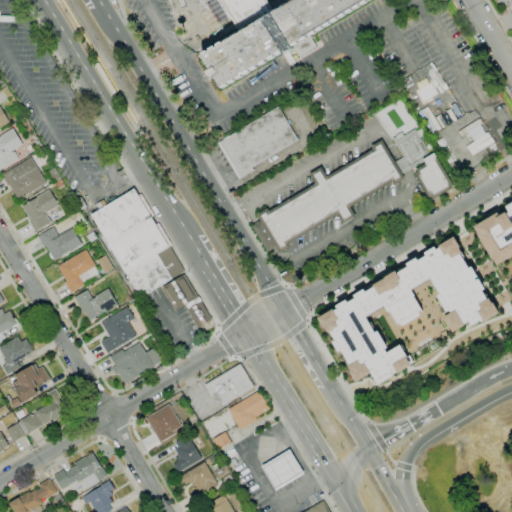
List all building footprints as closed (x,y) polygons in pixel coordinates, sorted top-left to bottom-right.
[(266,0),(274,12),(293,0),(368,0),(310,35),(318,48),(301,58),(295,47),(293,47),(295,50),(290,52),(296,63),(291,66),(284,56),(283,54),(273,59),(272,58),(243,75),(244,77),(221,91),(214,78),(212,79),(211,77),(208,72),(209,71),(200,56),(223,42),(260,20),(258,17),(238,29),(231,18),(211,31),(196,5),(204,0),(266,0)] [(0,106),(10,123),(0,128),(0,106)] [(241,179),(219,142),(278,106),(298,140),(252,168),(254,171),(241,179)] [(0,170),(0,136),(1,136),(1,135),(12,128),(22,145),(11,152),(14,151),(19,160),(0,170)] [(279,253),(275,247),(267,252),(252,226),(260,221),(256,215),(267,208),(269,211),(315,184),(309,174),(321,167),(327,177),(373,150),(371,147),(382,140),(395,162),(399,160),(403,158),(392,139),(396,137),(395,136),(401,132),(404,136),(415,129),(431,155),(434,153),(452,184),(451,185),(452,188),(430,201),(415,175),(417,173),(416,170),(426,164),(424,161),(407,172),(402,175),(405,179),(394,185),(392,182),(350,207),(356,217),(343,225),(337,215),(289,244),(290,246),(279,253)] [(18,200),(10,185),(8,186),(2,176),(4,175),(3,174),(31,157),(46,183),(18,200)] [(35,232),(29,222),(30,221),(22,207),(37,198),(36,197),(49,189),(59,206),(45,214),(51,223),(35,232)] [(143,301),(126,273),(125,273),(91,215),(103,208),(99,202),(103,200),(106,206),(134,189),(146,210),(149,208),(153,215),(150,217),(155,225),(158,223),(171,245),(169,246),(184,271),(151,291),(150,289),(144,292),(147,298),(143,301)] [(511,204),(473,228),(496,267),(511,257),(511,204)] [(54,261),(45,245),(43,246),(38,237),(53,227),(59,236),(72,228),(82,245),(69,253),(68,252),(54,261)] [(318,319),(356,381),(370,372),(378,385),(410,365),(399,348),(387,355),(365,318),(385,305),(399,329),(423,314),(410,292),(431,278),(441,294),(435,298),(446,316),(441,319),(450,335),(467,325),(471,331),(499,314),(451,237),(318,319)] [(71,293),(65,283),(66,282),(57,267),(86,249),(96,266),(94,267),(98,273),(82,283),(84,285),(71,293)] [(105,274),(97,261),(105,255),(113,269),(105,274)] [(199,328),(185,305),(175,311),(161,289),(184,275),(212,320),(199,328)] [(90,321),(85,313),(83,314),(74,298),(87,290),(92,299),(96,297),(95,296),(108,289),(117,305),(90,321)] [(107,354),(101,343),(110,337),(101,323),(127,307),(134,319),(128,322),(136,336),(107,354)] [(0,341),(0,309),(2,308),(5,314),(9,311),(17,324),(3,333),(5,338),(0,341)] [(7,375),(2,367),(6,365),(4,361),(6,360),(0,349),(0,347),(18,337),(21,342),(26,339),(33,352),(17,361),(20,367),(7,375)] [(125,384),(119,374),(116,375),(112,368),(116,366),(110,357),(122,350),(123,353),(139,343),(153,368),(125,384)] [(23,402),(15,389),(21,386),(15,376),(34,364),(37,370),(42,367),(49,379),(37,387),(34,389),(37,394),(23,402)] [(224,405),(217,393),(213,395),(207,385),(240,365),(253,387),(224,405)] [(18,423),(21,421),(20,420),(31,414),(32,416),(36,414),(35,412),(51,402),(47,394),(55,389),(68,411),(28,435),(28,434),(26,435),(18,423)] [(240,430),(228,410),(259,391),(269,409),(255,418),(257,420),(240,430)] [(0,407),(5,404),(9,411),(0,416),(0,407)] [(160,443),(146,419),(148,417),(169,404),(182,426),(172,432),(174,434),(160,443)] [(194,426),(191,421),(196,418),(199,423),(194,426)] [(26,435),(12,443),(5,430),(18,423),(26,435)] [(216,452),(210,441),(225,432),(231,442),(216,452)] [(0,452),(0,433),(1,433),(9,446),(3,450),(3,451),(0,452)] [(178,473),(173,465),(178,462),(176,458),(178,456),(175,450),(178,447),(175,442),(188,435),(202,459),(178,473)] [(275,490),(262,467),(290,450),(303,473),(275,490)] [(58,490),(52,480),(55,479),(53,476),(63,470),(65,473),(70,470),(69,469),(76,466),(74,463),(85,457),(86,458),(93,453),(101,467),(102,466),(107,476),(99,481),(100,482),(88,489),(83,480),(77,483),(76,481),(68,486),(70,490),(63,493),(61,489),(58,490)] [(205,493),(203,488),(199,491),(195,485),(193,486),(191,484),(190,482),(186,485),(181,476),(204,462),(218,485),(205,493)] [(14,511),(9,503),(19,497),(18,497),(22,495),(22,496),(29,492),(29,493),(35,490),(36,491),(40,488),(38,485),(49,479),(57,492),(47,498),(45,496),(41,499),(43,503),(40,506),(43,511),(14,511)] [(95,511),(90,502),(86,504),(82,497),(86,495),(100,487),(100,486),(109,480),(110,483),(112,482),(114,485),(112,486),(114,489),(110,491),(113,495),(109,497),(112,502),(119,498),(123,505),(112,511),(112,510),(108,511),(95,511)] [(207,511),(214,508),(211,503),(224,495),(233,511),(207,511)] [(74,511),(72,511),(66,503),(70,500),(71,501),(73,499),(73,498),(76,496),(82,506),(80,507),(81,508),(74,511)] [(306,511),(308,511),(307,510),(323,501),(329,511),(306,511)]
